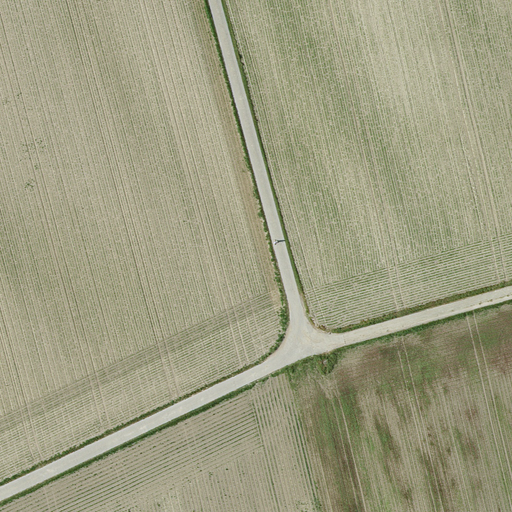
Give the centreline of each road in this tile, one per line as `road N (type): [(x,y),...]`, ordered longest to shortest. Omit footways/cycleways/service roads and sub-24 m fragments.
road 1 (track): [(211,0),(303,348)]
road 2 (track): [(0,497),(303,348)]
road 3 (track): [(303,348),(511,291)]
